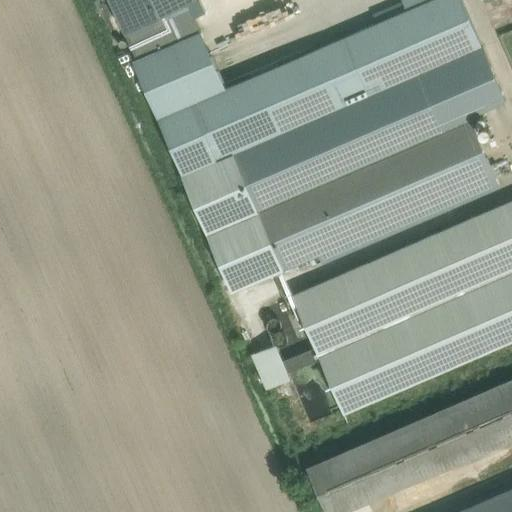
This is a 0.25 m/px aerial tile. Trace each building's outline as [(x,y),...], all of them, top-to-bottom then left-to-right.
[(110,0),(125,31),(188,2),(192,0),(110,0)] [(188,2),(125,31),(138,58),(133,60),(158,115),(183,175),(232,291),(319,254),(495,178),(470,118),(508,102),(484,45),(482,46),(462,0),(428,0),(407,9),(406,9),(225,87),(188,2)] [(315,346),(284,359),(289,370),(320,358),(343,413),(511,339),(511,199),(292,294),(315,346)] [(262,388),(286,377),(269,342),(245,353),(262,388)] [(511,380),(308,469),(326,511),(334,511),(511,434),(511,380)] [(511,511),(511,489),(459,511),(511,511)]
